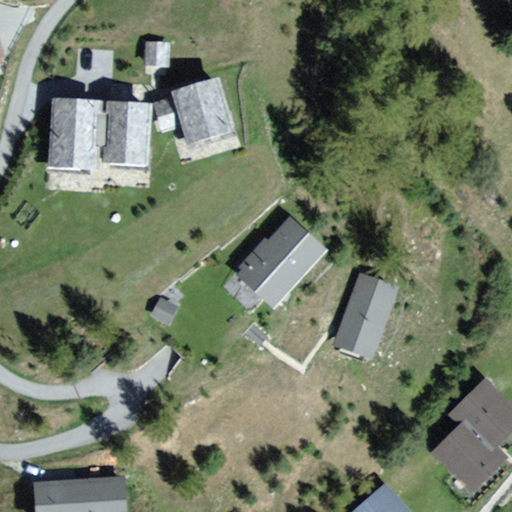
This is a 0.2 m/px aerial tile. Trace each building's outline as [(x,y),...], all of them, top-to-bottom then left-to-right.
[(2,16),(0,15),(0,70),(13,68),(2,16)] [(171,43),(144,42),(143,67),(170,68),(171,43)] [(220,80),(157,98),(164,121),(182,115),(190,144),(234,132),(220,80)] [(149,105),(51,98),(46,173),(107,177),(108,163),(146,166),(149,105)] [(344,254),(303,219),(252,277),(292,312),(344,254)] [(417,286),(370,270),(345,346),(392,362),(417,286)] [(511,390),(496,374),(457,411),(471,426),(444,453),(491,500),(511,478),(511,390)] [(128,511),(127,477),(38,481),(39,511),(128,511)] [(362,511),(430,511),(401,479),(362,511)]
